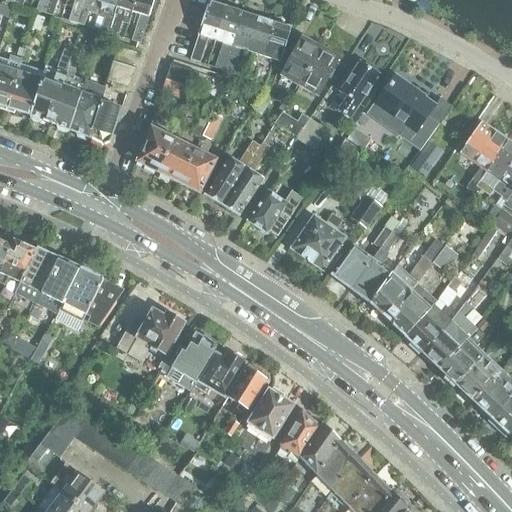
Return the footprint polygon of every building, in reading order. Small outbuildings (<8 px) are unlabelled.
[(46,13),(49,0),(41,0),(39,8),(38,11),(46,13)] [(49,0),(46,13),(54,16),(58,0),(49,0)] [(78,24),(85,0),(75,0),(69,21),(78,24)] [(102,0),(85,0),(78,24),(85,26),(89,13),(97,16),(102,0)] [(102,0),(97,16),(105,18),(101,31),(109,34),(119,0),(102,0)] [(119,0),(109,34),(119,37),(123,23),(129,25),(132,13),(136,0),(119,0)] [(136,0),(132,13),(140,15),(132,41),(141,44),(154,0),(136,0)] [(216,42),(227,7),(210,2),(191,61),(200,64),(209,39),(216,42)] [(227,7),(216,42),(222,44),(214,69),(224,72),(243,13),(227,7)] [(243,13),(224,72),(240,78),(243,69),(236,67),(241,50),(248,52),(259,18),(243,13)] [(40,33),(45,19),(36,16),(31,29),(40,33)] [(259,18),(248,52),(255,54),(246,80),(256,83),(275,23),(259,18)] [(292,28),(275,23),(256,83),(266,86),(274,61),(281,63),(292,28)] [(300,88),(322,48),(303,38),(282,78),(300,88)] [(70,132),(86,82),(75,77),(76,74),(76,72),(83,50),(74,47),(73,51),(72,54),(66,74),(50,124),(56,127),(58,130),(66,133),(70,132)] [(136,70),(141,55),(118,48),(113,63),(136,70)] [(340,58),(322,48),(300,88),(317,97),(313,104),(318,108),(332,87),(326,83),(340,58)] [(43,73),(30,116),(30,117),(50,124),(66,74),(72,54),(64,51),(56,70),(46,65),(43,73)] [(0,106),(7,109),(18,71),(20,66),(20,65),(22,60),(11,56),(9,62),(0,58),(0,106)] [(127,94),(136,70),(113,63),(105,89),(90,139),(108,148),(122,110),(107,105),(112,89),(127,94)] [(380,76),(360,63),(340,93),(341,94),(346,97),(337,112),(339,113),(340,112),(351,120),(380,76)] [(171,65),(166,81),(195,90),(200,74),(171,65)] [(43,73),(20,66),(7,109),(30,116),(43,73)] [(400,137),(421,152),(440,125),(429,117),(435,107),(415,93),(416,91),(396,78),(376,106),(407,128),(400,137)] [(195,90),(166,81),(162,94),(191,103),(195,90)] [(90,139),(105,89),(86,82),(70,132),(76,134),(78,137),(86,141),(90,139)] [(261,117),(270,104),(271,103),(263,98),(254,112),(261,117)] [(306,127),(299,122),(282,112),(274,124),(297,140),(306,127)] [(202,136),(211,118),(202,113),(192,134),(201,139),(202,136)] [(213,114),(211,118),(202,136),(211,141),(223,118),(213,114)] [(299,122),(306,127),(310,120),(303,116),(299,122)] [(310,120),(306,127),(297,140),(316,152),(329,132),(310,120)] [(486,173),(508,142),(483,124),(461,156),(478,168),(480,170),(467,187),(479,196),(482,191),(476,187),(486,173)] [(158,173),(175,139),(152,127),(137,163),(158,173)] [(271,129),(262,144),(270,149),(272,146),(268,143),(275,131),(271,129)] [(175,139),(158,173),(180,184),(197,150),(175,139)] [(255,156),(261,146),(253,141),(239,163),(229,157),(206,197),(223,207),(255,156)] [(345,141),(338,152),(350,160),(357,149),(345,141)] [(500,183),(511,165),(511,144),(508,142),(486,173),(476,187),(482,191),(486,186),(494,191),(500,183)] [(197,150),(180,184),(201,195),(219,161),(197,150)] [(424,150),(412,167),(426,177),(438,160),(424,150)] [(255,156),(223,207),(240,217),(265,180),(255,173),(262,161),(255,156)] [(503,207),(511,194),(511,165),(494,191),(502,197),(496,206),(501,210),(503,207)] [(267,190),(248,222),(268,235),(270,232),(278,238),(303,199),(292,192),(285,202),(267,190)] [(511,194),(503,207),(511,213),(511,194)] [(351,221),(365,230),(379,210),(366,200),(351,221)] [(489,228),(501,210),(496,206),(487,219),(482,215),(479,221),(489,228)] [(483,259),(502,232),(506,235),(500,244),(506,249),(511,240),(511,215),(503,210),(473,251),(483,259)] [(314,216),(291,249),(324,272),(347,239),(337,232),(344,222),(332,214),(326,224),(314,216)] [(400,238),(409,224),(402,220),(400,223),(392,232),(400,238)] [(380,250),(392,232),(386,228),(375,245),(380,250)] [(393,274),(382,266),(390,255),(389,254),(400,238),(392,232),(380,250),(373,260),(351,291),(371,305),(393,274)] [(0,276),(1,275),(16,242),(15,242),(15,243),(3,237),(0,238),(0,276)] [(434,263),(446,245),(441,241),(429,259),(434,263)] [(37,252),(16,242),(1,275),(21,285),(37,252)] [(448,273),(460,255),(446,245),(434,263),(448,273)] [(351,291),(373,260),(354,246),(331,277),(351,291)] [(38,250),(37,252),(21,285),(42,296),(60,261),(38,250)] [(409,276),(418,285),(434,263),(429,259),(424,256),(409,276)] [(60,261),(42,296),(63,306),(64,306),(82,271),(60,261)] [(418,285),(409,276),(398,267),(393,274),(371,305),(378,313),(381,315),(385,314),(390,319),(395,313),(418,285)] [(64,306),(63,306),(59,313),(83,324),(87,316),(90,318),(88,323),(99,329),(110,313),(124,291),(82,271),(64,306)] [(460,272),(456,277),(461,281),(464,276),(460,272)] [(474,279),(466,273),(464,276),(461,281),(463,282),(465,284),(469,287),(475,279),(474,279)] [(456,277),(441,298),(447,303),(463,282),(461,281),(456,277)] [(405,338),(434,306),(438,302),(418,285),(395,313),(390,319),(395,323),(393,327),(405,338)] [(30,317),(36,305),(30,302),(24,313),(30,317)] [(466,302),(458,313),(467,320),(475,311),(466,302)] [(42,308),(36,305),(30,317),(36,320),(42,308)] [(452,322),(434,306),(405,338),(422,354),(452,322)] [(166,358),(170,350),(185,325),(168,314),(166,318),(154,311),(143,330),(132,323),(117,349),(142,363),(150,349),(166,358)] [(478,330),(474,327),(467,320),(458,313),(452,322),(422,354),(440,371),(469,339),(478,330)] [(485,322),(479,328),(484,333),(490,327),(485,322)] [(52,323),(47,331),(44,337),(52,342),(61,328),(52,323)] [(478,330),(469,339),(440,371),(457,387),(485,356),(486,355),(475,344),(484,336),(478,330)] [(17,336),(5,331),(0,340),(0,344),(11,349),(17,336)] [(508,338),(502,333),(489,350),(496,355),(508,338)] [(166,366),(163,369),(161,373),(180,384),(184,378),(195,385),(218,347),(216,346),(217,343),(205,336),(203,340),(196,336),(186,353),(180,349),(177,354),(175,357),(178,359),(171,370),(166,366)] [(11,350),(31,360),(37,349),(17,338),(11,350)] [(46,354),(51,345),(47,343),(44,341),(39,350),(46,354)] [(166,366),(174,352),(170,350),(166,358),(160,368),(163,369),(166,366)] [(174,352),(166,366),(171,370),(178,359),(175,357),(177,354),(174,352)] [(200,385),(224,399),(245,364),(242,363),(242,359),(237,356),(233,356),(229,354),(225,361),(217,356),(200,385)] [(485,356),(457,387),(475,403),(504,372),(486,355),(485,356)] [(228,399),(248,412),(267,381),(261,377),(263,374),(249,365),(228,399)] [(511,379),(504,372),(475,403),(492,419),(511,396),(511,379)] [(269,391),(249,424),(273,439),(294,407),(282,399),(284,396),(274,390),(272,393),(269,391)] [(511,396),(492,419),(502,429),(500,432),(506,438),(509,435),(511,432),(511,396)] [(197,402),(188,397),(181,409),(190,414),(197,402)] [(76,439),(89,419),(70,407),(49,435),(68,449),(76,439)] [(301,460),(324,426),(323,425),(312,416),(310,419),(303,414),(282,448),(301,460)] [(99,426),(89,419),(76,439),(86,446),(99,426)] [(225,434),(232,438),(240,425),(233,420),(225,434)] [(99,426),(86,446),(96,452),(109,432),(99,426)] [(342,443),(324,426),(301,460),(318,477),(342,443)] [(120,439),(109,432),(96,452),(106,459),(120,439)] [(49,435),(41,445),(49,450),(61,459),(68,449),(49,435)] [(237,453),(243,444),(234,436),(227,446),(237,453)] [(129,445),(120,439),(106,459),(116,465),(129,445)] [(342,443),(318,477),(334,493),(359,460),(342,443)] [(49,450),(41,445),(31,458),(39,463),(49,450)] [(129,445),(116,465),(126,471),(139,451),(129,445)] [(149,458),(139,451),(126,471),(136,478),(149,458)] [(230,479),(241,461),(231,454),(224,465),(217,461),(213,468),(230,479)] [(149,458),(136,478),(146,484),(159,464),(149,458)] [(363,464),(359,460),(334,493),(350,510),(376,477),(363,464)] [(159,464),(146,484),(156,490),(169,471),(159,464)] [(256,488),(264,475),(245,464),(234,483),(252,494),(256,488)] [(179,477),(169,471),(156,490),(166,497),(179,477)] [(63,493),(89,511),(91,511),(106,494),(78,473),(63,493)] [(24,476),(14,489),(22,495),(31,482),(24,476)] [(177,504),(185,491),(191,484),(179,477),(166,497),(177,504)] [(376,477),(350,510),(352,511),(378,511),(393,495),(376,477)] [(204,493),(191,484),(185,491),(199,500),(204,493)] [(248,497),(241,490),(239,488),(227,499),(236,509),(248,497)] [(256,488),(252,494),(249,498),(265,511),(266,509),(273,501),(256,488)] [(22,495),(14,489),(4,502),(12,508),(22,495)] [(89,511),(63,493),(48,511),(89,511)] [(409,511),(393,495),(378,511),(409,511)] [(275,511),(279,506),(273,501),(266,509),(269,511),(275,511)]
